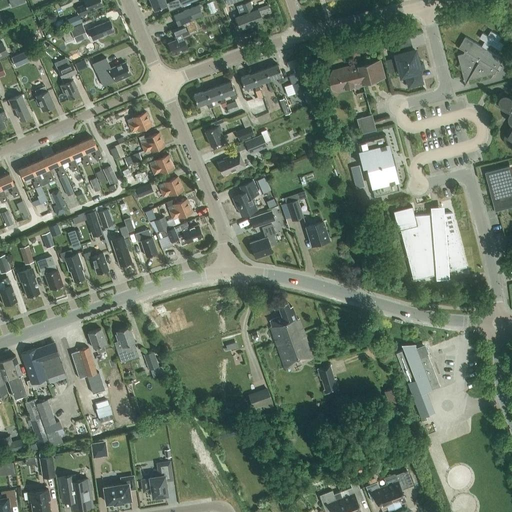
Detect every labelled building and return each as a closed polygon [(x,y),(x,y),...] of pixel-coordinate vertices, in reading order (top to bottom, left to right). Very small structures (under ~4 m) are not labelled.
[(53,2),(56,11),(72,5),(70,0),(61,0),(58,1),(58,0),(53,2)] [(77,7),(80,15),(89,12),(88,11),(103,5),(100,0),(82,0),(84,3),(77,7)] [(149,0),(154,10),(166,5),(164,0),(149,0)] [(236,17),(240,28),(263,20),(259,9),(254,10),(250,1),(241,4),(244,14),(236,17)] [(198,4),(173,15),(178,26),(202,15),(198,4)] [(98,38),(113,31),(109,20),(93,27),(93,28),(89,30),(92,39),(97,37),(98,38)] [(62,33),(66,42),(74,39),(76,42),(88,37),(82,23),(70,28),(71,29),(62,33)] [(175,39),(167,43),(172,54),(174,54),(174,55),(179,53),(178,52),(187,48),(182,37),(188,34),(184,25),(171,31),(175,39)] [(392,38),(394,49),(411,45),(409,34),(392,38)] [(465,36),(459,47),(456,45),(455,45),(465,51),(463,53),(458,54),(460,63),(457,68),(462,71),(464,78),(468,80),(464,86),(465,86),(468,80),(475,78),(480,81),(482,76),(486,75),(491,78),(494,73),(495,73),(495,72),(497,70),(499,71),(499,70),(497,69),(503,59),(465,36)] [(0,58),(8,54),(2,41),(0,42),(0,58)] [(349,49),(351,57),(360,55),(357,47),(349,49)] [(405,75),(408,86),(422,83),(419,71),(420,71),(420,69),(423,68),(422,62),(418,63),(414,49),(395,54),(401,76),(405,75)] [(131,74),(125,62),(111,68),(106,57),(92,63),(96,72),(97,71),(103,85),(114,80),(115,81),(131,74)] [(348,66),(342,68),(342,70),(332,72),(330,77),(332,86),(337,89),(345,87),(345,89),(353,87),(353,85),(368,81),(368,83),(376,81),(376,79),(384,77),(379,60),(371,62),(371,60),(363,62),(363,64),(348,68),(348,66)] [(5,61),(0,62),(0,76),(10,72),(5,61)] [(72,80),(70,76),(77,73),(72,63),(58,69),(64,83),(60,85),(64,95),(66,94),(69,99),(80,95),(73,79),(72,80)] [(278,64),(265,68),(269,80),(270,79),(277,77),(279,83),(283,81),(281,75),(282,75),(278,64)] [(306,89),(297,65),(293,67),(295,73),(288,75),(295,93),(303,91),(307,102),(312,100),(308,88),(306,89)] [(257,84),(258,84),(266,81),(268,86),(272,85),(270,79),(269,80),(265,68),(253,73),(257,84)] [(260,89),(258,84),(257,84),(253,73),(240,77),(244,89),(254,85),(256,91),(260,89)] [(231,81),(218,86),(222,97),(223,97),(230,94),(232,100),(236,98),(234,93),(235,92),(231,81)] [(42,111),(55,105),(48,90),(47,91),(45,86),(35,90),(37,95),(36,96),(42,111)] [(210,101),(211,101),(219,98),(221,104),(225,102),(223,97),(222,97),(218,86),(206,90),(210,101)] [(213,107),(211,101),(210,101),(206,90),(193,95),(197,106),(207,103),(209,108),(213,107)] [(511,121),(511,122),(511,126),(507,135),(506,137),(506,140),(507,142),(508,143),(510,145),(511,144),(511,99),(501,93),(494,104),(511,115),(510,118),(511,121)] [(12,108),(14,107),(20,120),(31,116),(21,94),(8,100),(12,108)] [(278,99),(279,101),(282,108),(285,114),(289,112),(283,97),(278,99)] [(225,105),(229,112),(238,109),(235,101),(225,105)] [(138,130),(152,125),(146,111),(127,120),(132,131),(137,129),(138,130)] [(372,114),(356,118),(360,133),(376,129),(372,114)] [(254,133),(250,125),(235,132),(239,140),(254,133)] [(211,146),(224,140),(218,126),(204,132),(211,146)] [(121,140),(131,135),(129,130),(119,134),(121,140)] [(139,137),(142,144),(141,144),(145,152),(150,150),(151,151),(165,145),(159,132),(146,138),(144,135),(139,137)] [(261,133),(244,141),(250,153),(267,146),(261,133)] [(374,196),(400,190),(385,134),(356,141),(362,166),(366,165),(374,196)] [(93,148),(96,153),(94,154),(97,160),(103,157),(97,146),(96,147),(92,137),(80,142),(84,152),(86,151),(93,148)] [(91,162),(86,151),(84,152),(80,142),(68,148),(72,158),(74,157),(82,153),(84,159),(82,160),(84,165),(91,162)] [(120,156),(115,147),(110,149),(114,159),(120,156)] [(68,148),(55,153),(60,163),(61,162),(70,159),(72,164),(69,165),(72,171),(78,167),(74,157),(72,158),(68,148)] [(124,157),(127,165),(142,159),(139,151),(124,157)] [(237,171),(245,168),(239,152),(223,158),(224,160),(218,163),(223,175),(237,169),(237,171)] [(55,153),(43,158),(47,168),(49,168),(57,164),(59,169),(57,170),(60,176),(66,173),(61,162),(60,163),(55,153)] [(168,154),(155,160),(150,162),(151,166),(154,174),(160,172),(160,173),(174,167),(168,154)] [(47,168),(43,158),(31,164),(36,174),(37,173),(41,184),(54,178),(49,168),(47,168)] [(41,184),(37,173),(36,174),(31,164),(18,169),(23,179),(33,175),(35,180),(33,181),(35,186),(41,184)] [(117,180),(110,165),(103,168),(109,183),(117,180)] [(497,208),(511,204),(511,177),(510,168),(488,174),(491,184),(490,184),(494,198),(497,208)] [(11,184),(13,189),(10,190),(13,196),(20,193),(15,183),(14,183),(10,173),(0,177),(0,184),(2,189),(3,188),(11,184)] [(89,180),(94,191),(101,188),(96,177),(89,180)] [(178,177),(164,182),(159,185),(160,188),(163,196),(168,194),(169,195),(183,189),(178,177)] [(61,182),(68,195),(74,193),(68,179),(61,182)] [(258,194),(255,188),(258,187),(255,180),(239,186),(242,193),(232,197),(237,208),(238,208),(241,216),(256,209),(251,197),(258,194)] [(149,182),(135,188),(138,197),(153,191),(149,182)] [(37,196),(40,203),(47,200),(44,193),(37,196)] [(304,216),(297,198),(285,203),(292,220),(304,216)] [(26,199),(20,202),(26,215),(32,213),(26,199)] [(187,199),(174,204),(172,199),(165,202),(172,218),(178,216),(178,217),(192,212),(187,199)] [(61,215),(70,211),(67,204),(58,208),(61,215)] [(444,213),(414,215),(412,205),(393,210),(398,229),(400,229),(413,280),(463,267),(461,257),(458,257),(458,254),(455,255),(454,249),(443,250),(440,219),(444,219),(444,213)] [(112,224),(107,208),(97,211),(102,227),(112,224)] [(252,227),(275,220),(271,209),(249,217),(252,227)] [(8,210),(1,212),(7,226),(13,223),(8,210)] [(94,210),(85,213),(92,236),(102,233),(94,210)] [(461,257),(463,267),(466,266),(473,265),(460,211),(459,211),(459,210),(453,210),(454,212),(452,212),(444,212),(444,213),(444,219),(440,219),(443,250),(454,249),(455,255),(458,254),(458,257),(461,257)] [(154,220),(150,222),(156,232),(168,227),(164,215),(154,219),(154,220)] [(123,219),(128,231),(134,229),(130,216),(123,219)] [(312,245),(328,240),(322,221),(306,226),(312,245)] [(173,227),(164,231),(158,234),(159,238),(166,235),(169,242),(184,236),(187,243),(203,236),(198,225),(189,228),(186,222),(173,227)] [(52,236),(60,233),(56,223),(49,226),(52,236)] [(272,252),(269,245),(276,242),(274,234),(276,234),(272,223),(262,226),(266,237),(250,242),(255,258),(272,252)] [(71,230),(76,247),(84,244),(79,228),(71,230)] [(151,236),(150,237),(148,229),(134,233),(137,241),(140,240),(146,256),(157,253),(151,236)] [(41,234),(46,247),(54,244),(49,231),(41,234)] [(111,240),(119,265),(131,261),(127,248),(131,246),(129,238),(124,239),(123,236),(111,240)] [(19,247),(25,264),(33,261),(28,244),(19,247)] [(73,281),(84,278),(81,269),(83,268),(78,253),(73,255),(71,249),(59,253),(62,261),(65,261),(68,271),(69,270),(73,281)] [(97,273),(108,269),(103,253),(94,256),(92,251),(84,254),(86,260),(91,258),(97,273)] [(11,269),(5,254),(0,255),(0,264),(2,263),(5,271),(11,269)] [(50,289),(63,285),(58,269),(56,270),(51,256),(36,261),(41,275),(44,274),(50,289)] [(31,268),(24,271),(17,273),(20,281),(21,281),(27,297),(39,293),(34,277),(31,268)] [(0,293),(4,305),(16,301),(11,285),(10,285),(8,277),(3,279),(5,287),(0,288),(0,293)] [(269,327),(275,342),(304,331),(299,318),(297,319),(292,306),(289,307),(287,302),(278,305),(281,316),(270,320),(272,326),(269,327)] [(134,342),(135,342),(129,326),(116,330),(117,333),(116,334),(117,339),(119,339),(120,340),(114,341),(121,361),(138,356),(134,342)] [(103,344),(106,343),(101,327),(88,332),(93,347),(96,346),(98,352),(105,350),(103,344)] [(314,357),(304,331),(275,342),(284,368),(314,357)] [(227,350),(238,347),(235,336),(224,339),(227,350)] [(47,378),(65,371),(55,341),(54,342),(54,343),(37,349),(36,347),(21,353),(31,383),(47,378)] [(426,418),(425,415),(429,414),(421,393),(440,386),(425,348),(418,351),(415,344),(401,343),(403,350),(396,352),(422,420),(426,418)] [(153,351),(143,354),(149,369),(158,366),(153,351)] [(14,397),(27,393),(21,375),(22,374),(16,354),(0,359),(0,370),(3,380),(7,378),(14,397)] [(317,367),(320,379),(322,378),(325,389),(323,389),(324,393),(338,388),(335,378),(333,378),(329,364),(317,367)] [(268,391),(249,398),(253,408),(271,401),(268,391)] [(38,444),(48,440),(34,402),(37,401),(36,398),(24,402),(31,420),(30,421),(38,444)] [(43,425),(50,445),(52,444),(53,448),(61,445),(60,442),(65,440),(62,433),(60,434),(58,428),(62,426),(60,419),(55,421),(47,398),(36,402),(44,425),(43,425)] [(10,435),(1,437),(5,453),(15,450),(10,435)] [(108,455),(105,440),(90,442),(93,457),(108,455)] [(35,442),(28,445),(30,451),(37,449),(35,442)] [(29,456),(31,464),(39,462),(38,455),(29,456)] [(40,457),(43,477),(54,475),(51,455),(40,457)] [(0,475),(15,473),(13,461),(0,463),(0,475)] [(167,494),(165,480),(172,479),(169,461),(158,463),(159,475),(149,477),(150,479),(142,480),(143,491),(151,489),(152,496),(167,494)] [(347,478),(360,474),(358,466),(344,469),(347,478)] [(392,482),(386,484),(394,506),(401,503),(405,501),(400,487),(407,484),(402,471),(390,476),(392,482)] [(72,509),(92,506),(89,489),(91,489),(90,481),(88,482),(87,478),(75,480),(74,474),(59,477),(63,503),(71,501),(72,509)] [(128,489),(134,488),(132,476),(121,478),(122,484),(104,487),(106,502),(114,501),(114,502),(122,501),(122,500),(130,498),(128,489)] [(346,488),(346,489),(340,491),(347,511),(361,511),(356,499),(363,497),(357,480),(350,483),(351,487),(346,488)] [(394,506),(386,484),(379,487),(377,481),(365,486),(370,498),(377,496),(382,510),(387,508),(394,506)] [(9,511),(8,502),(16,500),(14,489),(1,491),(1,496),(0,495),(0,511),(9,511)] [(28,502),(31,501),(32,511),(48,511),(48,504),(47,504),(46,499),(49,498),(48,489),(27,492),(28,502)] [(347,511),(340,491),(333,494),(332,490),(319,495),(325,511),(333,508),(334,511),(347,511)]
